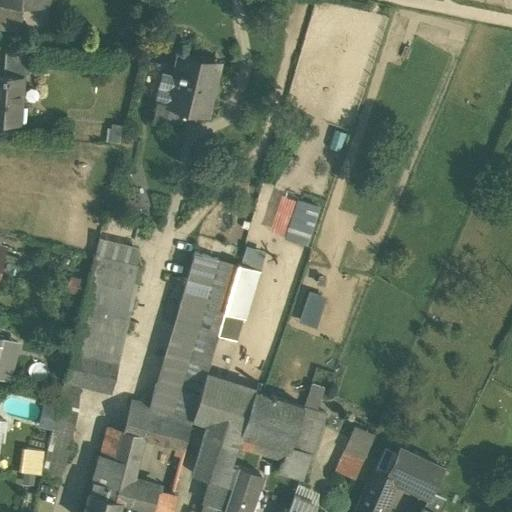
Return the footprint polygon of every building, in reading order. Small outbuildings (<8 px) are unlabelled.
[(22,3),(0,1),(0,27),(20,29),(22,3)] [(35,51),(9,49),(8,64),(34,66),(35,51)] [(218,66),(178,56),(173,76),(171,75),(164,103),(172,105),(172,106),(187,110),(209,115),(213,96),(211,96),(218,66)] [(22,77),(0,75),(0,121),(19,123),(22,77)] [(187,110),(172,106),(172,105),(164,103),(156,101),(151,123),(182,130),(187,110)] [(301,201),(288,239),(305,244),(318,207),(301,201)] [(237,261),(257,267),(262,249),(242,244),(237,261)] [(218,258),(194,251),(178,304),(202,311),(218,258)] [(141,266),(94,255),(91,269),(137,280),(141,266)] [(148,406),(130,401),(122,430),(139,434),(141,435),(179,445),(184,446),(192,417),(193,414),(205,375),(217,334),(224,311),(238,264),(218,258),(202,311),(176,396),(172,412),(148,406)] [(260,270),(238,264),(224,311),(241,316),(245,317),(260,270)] [(137,280),(91,269),(81,309),(128,320),(137,280)] [(296,320),(313,325),(322,294),(305,289),(296,320)] [(178,304),(148,406),(172,412),(176,396),(202,311),(178,304)] [(128,320),(81,309),(71,348),(118,359),(128,320)] [(241,316),(224,311),(217,334),(234,339),(241,316)] [(16,343),(0,339),(0,340),(0,375),(8,377),(16,343)] [(118,359),(71,348),(64,379),(80,383),(111,390),(118,359)] [(255,390),(205,375),(193,414),(192,417),(208,422),(242,433),(255,390)] [(80,383),(64,379),(40,478),(60,482),(74,423),(78,406),(80,383)] [(242,433),(238,444),(245,447),(283,458),(284,458),(288,447),(290,447),(304,405),(273,396),(274,393),(271,392),(270,395),(255,390),(242,433)] [(319,400),(307,396),(304,405),(316,409),(319,400)] [(316,409),(304,405),(290,447),(309,454),(309,455),(311,456),(325,412),(316,409)] [(242,433),(208,422),(192,473),(212,480),(229,485),(235,465),(231,464),(235,453),(238,444),(242,433)] [(122,430),(106,430),(100,453),(115,457),(121,436),(139,441),(141,435),(139,434),(122,430)] [(139,441),(121,436),(115,457),(134,462),(139,441)] [(245,447),(238,444),(235,453),(243,455),(245,447)] [(18,469),(39,471),(41,447),(20,446),(18,469)] [(443,467),(398,446),(386,473),(397,478),(430,494),(443,467)] [(290,447),(288,447),(284,458),(283,458),(278,470),(300,478),(309,455),(309,454),(290,447)] [(363,458),(343,449),(334,470),(354,478),(363,458)] [(457,456),(451,452),(443,467),(450,471),(457,456)] [(115,457),(100,453),(94,474),(128,484),(129,479),(134,462),(115,457)] [(238,465),(224,507),(221,511),(244,511),(258,472),(238,465)] [(450,471),(443,467),(430,494),(442,499),(442,498),(446,491),(454,473),(450,471)] [(386,473),(375,468),(364,492),(386,502),(397,478),(386,473)] [(461,511),(477,484),(454,473),(446,491),(459,498),(451,511),(461,511)] [(128,484),(94,474),(83,511),(117,511),(121,501),(123,502),(128,484)] [(128,484),(123,502),(137,505),(143,484),(129,479),(128,484)] [(229,485),(212,480),(205,501),(224,507),(229,485)] [(172,511),(177,494),(143,484),(137,505),(140,506),(137,511),(172,511)] [(364,492),(355,511),(381,511),(386,502),(364,492)] [(442,499),(430,494),(423,507),(432,511),(439,511),(445,499),(442,498),(442,499)] [(313,511),(317,505),(293,495),(288,508),(290,508),(288,511),(313,511)] [(221,511),(224,507),(205,501),(201,511),(221,511)]
